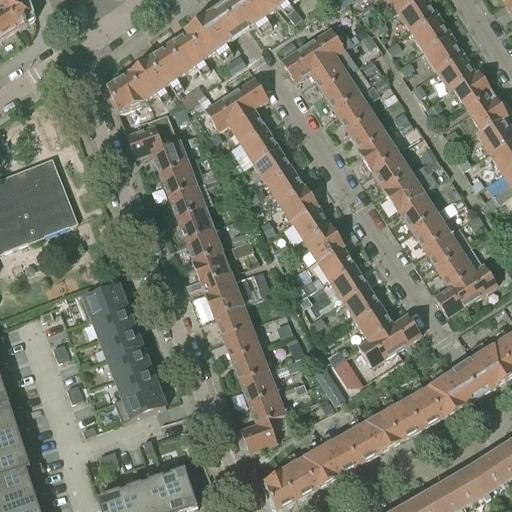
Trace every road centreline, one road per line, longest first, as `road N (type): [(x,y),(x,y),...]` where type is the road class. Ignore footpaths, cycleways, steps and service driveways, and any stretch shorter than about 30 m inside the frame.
road 1 (residential): [(491,424),(222,0)]
road 2 (residential): [(72,53),(245,511)]
road 3 (residential): [(317,511),(491,424)]
road 4 (residential): [(84,511),(25,335)]
